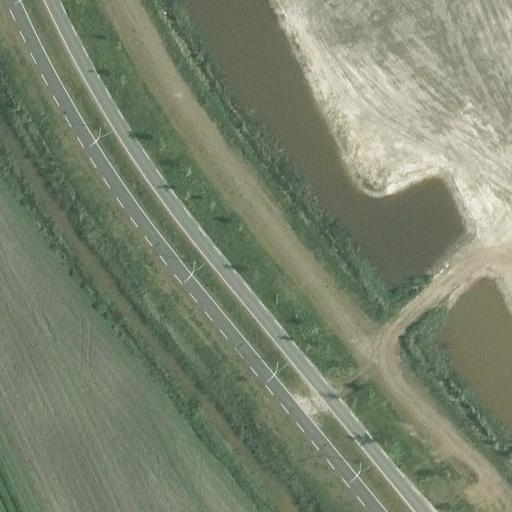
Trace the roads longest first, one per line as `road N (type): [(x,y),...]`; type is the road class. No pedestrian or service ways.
road 1 (secondary): [(424,511),(171,207),(52,0)]
road 2 (secondary): [(12,0),(129,207),(374,511)]
